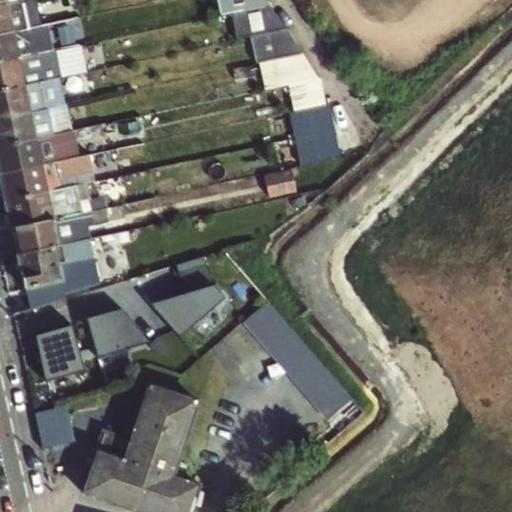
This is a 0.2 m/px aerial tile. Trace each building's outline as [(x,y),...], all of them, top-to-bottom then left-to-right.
[(0,5),(0,33),(26,28),(20,1),(5,4),(0,5)] [(286,29),(267,2),(234,9),(241,39),(254,36),(286,29)] [(0,33),(0,59),(31,53),(26,28),(0,33)] [(303,53),(286,29),(254,36),(260,62),(272,60),(303,53)] [(31,53),(0,59),(0,89),(68,75),(93,70),(87,41),(31,53)] [(263,77),(266,88),(289,83),(319,77),(303,53),(272,60),(260,62),(263,77)] [(0,118),(75,103),(68,75),(0,89),(0,118)] [(289,83),(295,111),(325,104),(319,77),(289,83)] [(80,128),(75,103),(0,118),(0,145),(72,130),(80,128)] [(295,111),(291,112),(296,138),(335,129),(330,103),(325,104),(295,111)] [(341,156),(335,129),(296,138),(302,165),(341,156)] [(72,130),(0,145),(0,169),(1,173),(80,156),(72,130)] [(1,173),(6,200),(46,191),(45,186),(63,183),(61,175),(94,169),(91,154),(80,156),(1,173)] [(274,173),(249,178),(252,197),(278,192),(274,173)] [(45,186),(46,191),(64,188),(63,183),(45,186)] [(46,191),(48,201),(66,198),(64,188),(46,191)] [(46,191),(6,200),(12,227),(82,212),(80,206),(79,200),(67,203),(66,198),(48,201),(46,191)] [(12,227),(18,253),(88,238),(82,212),(12,227)] [(18,253),(28,302),(60,293),(57,281),(62,280),(58,263),(95,255),(91,238),(88,238),(18,253)] [(185,290),(216,284),(210,255),(179,264),(185,290)] [(159,311),(181,337),(228,297),(216,284),(185,290),(183,291),(159,311)] [(149,301),(159,311),(183,291),(149,301)] [(270,300),(246,321),(331,420),(355,400),(270,300)] [(145,342),(150,338),(134,317),(128,319),(118,308),(86,317),(98,356),(145,342)] [(76,322),(46,330),(51,347),(41,350),(50,380),(89,368),(76,322)] [(46,330),(36,333),(41,350),(51,347),(46,330)] [(187,511),(197,484),(181,479),(187,463),(176,459),(196,400),(149,384),(129,439),(104,430),(82,492),(143,511),(187,511)] [(34,412),(42,448),(74,441),(66,405),(34,412)]
